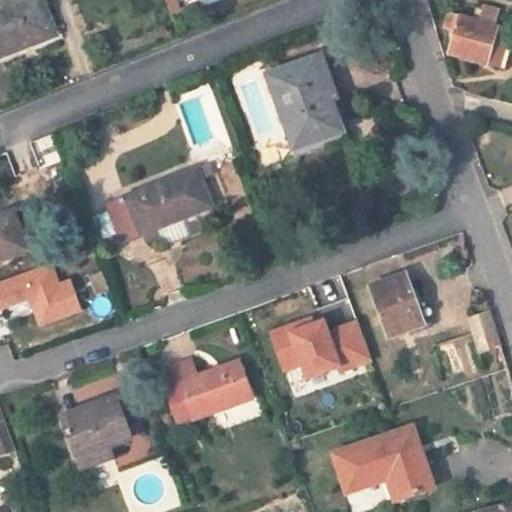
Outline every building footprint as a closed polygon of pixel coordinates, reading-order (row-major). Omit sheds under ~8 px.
[(41,0),(36,0),(27,4),(0,14),(0,13),(0,56),(55,35),(41,0)] [(457,32),(450,54),(486,65),(497,28),(494,27),(498,12),(484,8),(479,23),(450,14),(445,28),(457,32)] [(509,32),(497,28),(486,65),(498,69),(509,32)] [(321,56),(268,76),(295,150),(345,132),(336,109),(328,112),(325,103),(337,99),(321,56)] [(347,139),(345,132),(295,150),(298,157),(347,139)] [(206,166),(197,169),(107,206),(122,243),(159,228),(209,208),(212,207),(202,181),(211,177),(206,166)] [(216,224),(209,208),(159,228),(166,244),(216,224)] [(0,218),(0,262),(29,251),(14,213),(0,218)] [(38,327),(84,313),(73,277),(60,280),(55,264),(0,280),(0,310),(30,301),(38,327)] [(371,287),(389,337),(424,325),(416,304),(406,274),(371,287)] [(432,327),(423,302),(416,304),(426,329),(432,327)] [(479,351),(500,344),(489,312),(469,318),(479,351)] [(270,330),(282,372),(306,365),(310,380),(373,362),(360,317),(330,326),(326,314),(270,330)] [(193,420),(252,399),(239,363),(197,378),(191,362),(174,368),(178,376),(163,381),(177,420),(191,415),(193,420)] [(98,398),(117,393),(112,377),(75,388),(79,399),(97,394),(98,398)] [(118,398),(62,418),(81,469),(114,457),(109,446),(132,437),(118,398)] [(0,456),(16,451),(0,408),(0,456)] [(193,420),(191,415),(177,420),(179,425),(193,420)] [(434,489),(414,428),(334,456),(347,494),(388,480),(397,477),(405,499),(434,489)] [(405,499),(397,477),(388,480),(395,502),(405,499)] [(511,511),(511,502),(472,511),(511,511)]
